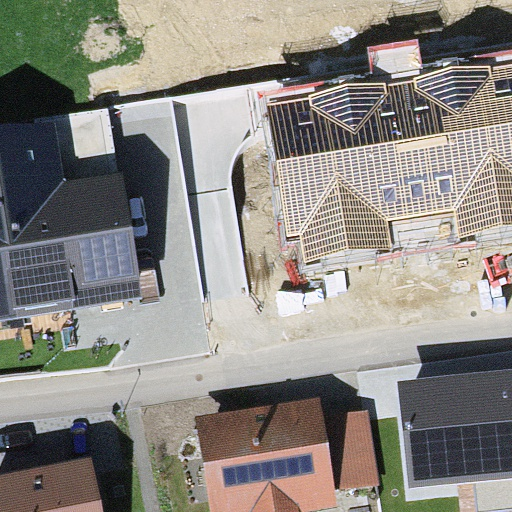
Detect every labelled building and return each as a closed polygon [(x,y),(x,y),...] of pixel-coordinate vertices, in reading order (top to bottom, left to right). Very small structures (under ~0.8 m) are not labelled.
[(511,70),(271,107),(290,228),(305,225),(310,258),(387,246),(382,214),(459,202),(464,231),(511,223),(511,70)] [(61,201),(52,146),(0,154),(0,331),(137,309),(117,192),(61,201)] [(511,408),(509,376),(402,386),(411,482),(511,472),(511,408)] [(224,511),(286,511),(325,506),(311,417),(212,433),(224,511)] [(368,422),(332,427),(342,489),(377,484),(368,422)] [(18,490),(0,493),(0,511),(91,511),(85,477),(67,481),(63,456),(13,466),(18,490)]
